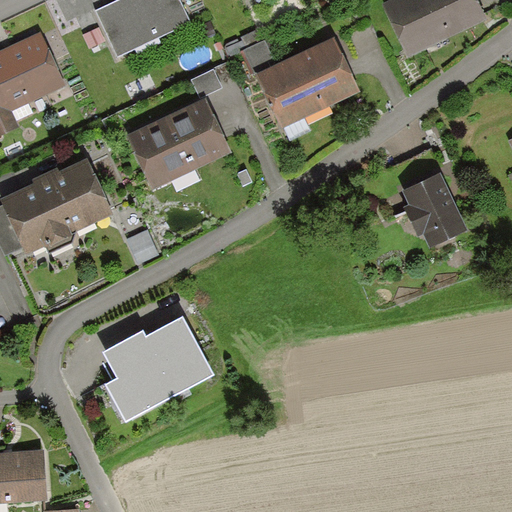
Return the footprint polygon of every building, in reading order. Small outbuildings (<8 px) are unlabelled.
[(183,0),(119,0),(97,10),(119,57),(194,22),(183,0)] [(480,0),(401,0),(385,8),(409,59),(490,20),(480,0)] [(91,12),(78,18),(92,48),(105,42),(91,12)] [(42,34),(0,52),(0,136),(20,127),(12,110),(65,86),(42,34)] [(337,37),(258,74),(284,129),(363,92),(337,37)] [(214,70),(192,81),(201,99),(223,88),(214,70)] [(206,101),(127,138),(152,191),(231,153),(206,101)] [(88,160),(1,200),(4,207),(0,209),(0,238),(7,254),(22,248),(25,254),(48,244),(49,247),(73,236),(71,233),(113,214),(88,160)] [(469,232),(443,174),(405,191),(411,206),(406,209),(420,239),(425,237),(430,249),(469,232)] [(149,230),(128,240),(139,264),(160,254),(149,230)] [(143,332),(102,353),(115,379),(103,385),(123,423),(213,376),(183,319),(146,338),(143,332)] [(0,455),(0,502),(49,500),(46,453),(0,455)]
